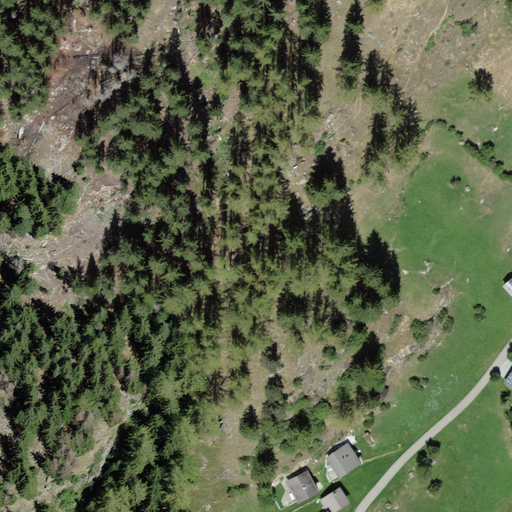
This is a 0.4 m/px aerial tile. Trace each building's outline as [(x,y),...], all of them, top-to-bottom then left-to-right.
[(511,279),(503,286),(511,296),(511,279)] [(511,370),(503,383),(511,388),(511,370)] [(361,465),(348,444),(329,456),(342,477),(361,465)] [(319,494),(307,472),(286,483),(297,505),(319,494)] [(342,487),(321,500),(326,509),(331,508),(333,511),(337,511),(352,503),(342,487)]
